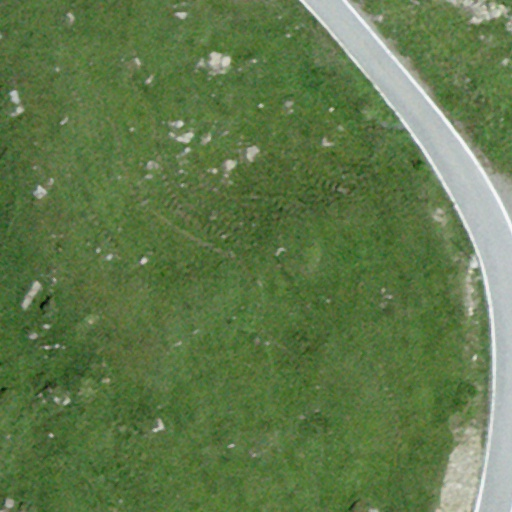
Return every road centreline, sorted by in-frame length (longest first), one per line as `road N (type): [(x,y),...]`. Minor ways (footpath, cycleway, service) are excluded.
road 1 (tertiary): [(511,313),(498,252),(469,185),(323,0)]
road 2 (tertiary): [(495,511),(511,391)]
